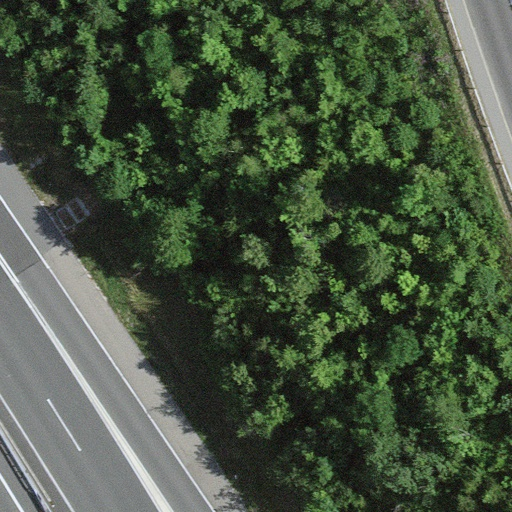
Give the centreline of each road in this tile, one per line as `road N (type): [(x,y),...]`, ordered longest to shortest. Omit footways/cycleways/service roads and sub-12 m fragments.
road 1 (motorway): [(173,511),(0,275)]
road 2 (motorway): [(122,511),(0,311)]
